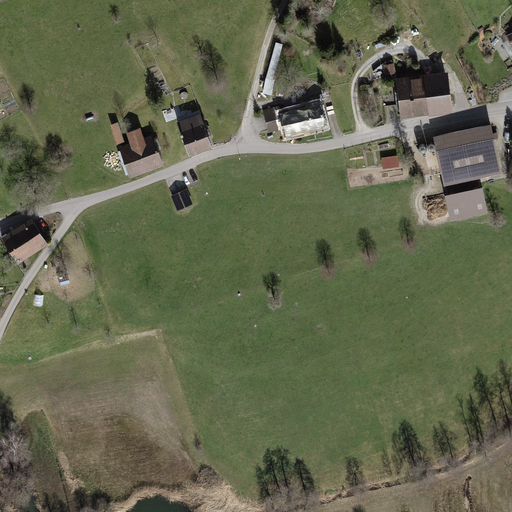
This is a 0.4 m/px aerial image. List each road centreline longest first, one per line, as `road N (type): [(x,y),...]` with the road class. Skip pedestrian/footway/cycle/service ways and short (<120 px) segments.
road 1 (unclassified): [(80,203),(224,151),(309,147),(511,108)]
road 2 (track): [(284,0),(267,39),(244,148)]
road 3 (unclassified): [(80,203),(0,331)]
road 4 (unknown): [(363,136),(357,76),(382,54),(416,49)]
